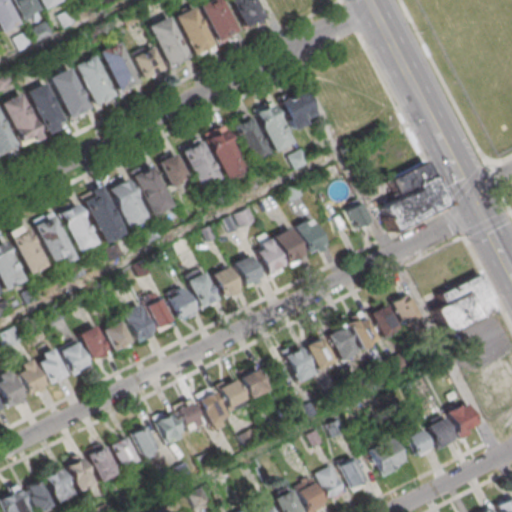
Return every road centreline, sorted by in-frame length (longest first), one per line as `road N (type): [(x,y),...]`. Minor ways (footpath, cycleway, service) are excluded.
road 1 (residential): [(477,209),(0,452)]
road 2 (residential): [(372,8),(0,195)]
road 3 (tertiary): [(477,209),(407,76)]
road 4 (residential): [(511,449),(389,511)]
